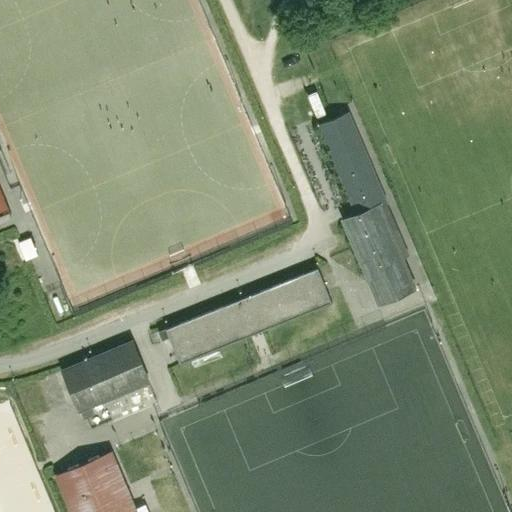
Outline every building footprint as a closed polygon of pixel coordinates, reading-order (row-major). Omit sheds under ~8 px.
[(385,201),(348,112),(319,124),(356,212),(380,203),(385,201)] [(415,287),(380,203),(356,212),(342,218),(355,246),(357,252),(376,297),(378,302),(415,287)] [(317,266),(158,330),(162,339),(169,336),(179,362),(247,335),(250,334),(261,330),(264,328),(331,301),(327,290),(322,277),(318,267),(317,266)] [(149,380),(132,340),(62,369),(79,409),(80,409),(83,408),(91,404),(101,400),(149,380)] [(83,408),(80,409),(83,417),(94,413),(91,404),(83,408)] [(135,511),(111,453),(56,475),(71,511),(135,511)]
